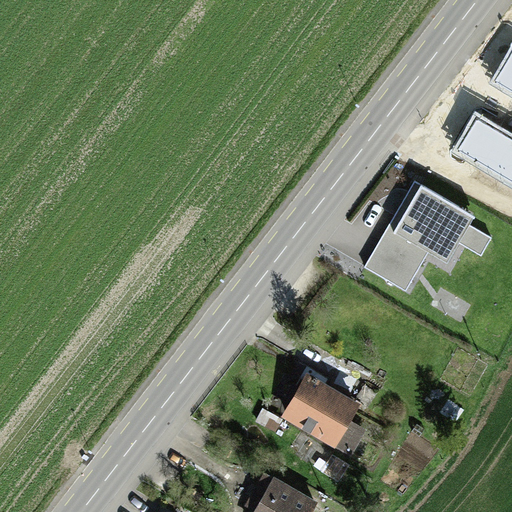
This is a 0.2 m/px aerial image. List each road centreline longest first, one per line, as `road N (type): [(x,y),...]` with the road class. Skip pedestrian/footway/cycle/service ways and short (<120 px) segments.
road 1 (primary): [(78,511),(473,0)]
road 2 (track): [(361,145),(511,207)]
